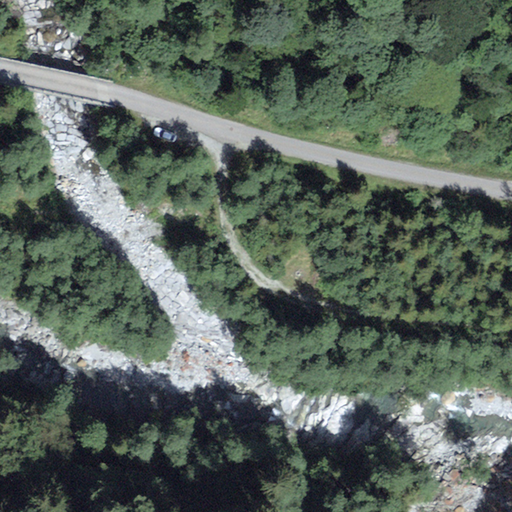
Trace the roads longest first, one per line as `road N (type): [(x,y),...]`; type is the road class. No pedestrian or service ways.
road 1 (unclassified): [(511,190),(337,157),(0,70)]
road 2 (track): [(511,330),(378,314),(265,282),(228,220),(218,127)]
